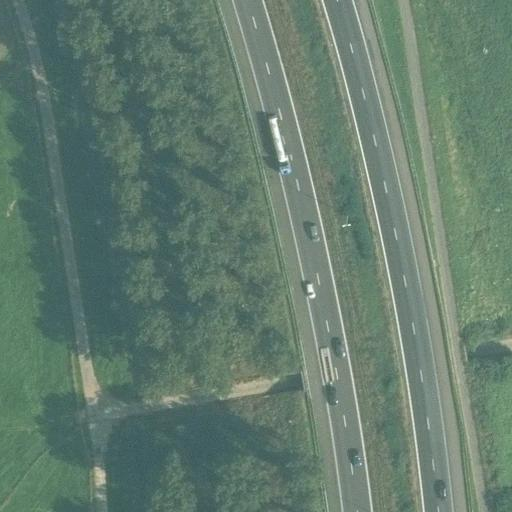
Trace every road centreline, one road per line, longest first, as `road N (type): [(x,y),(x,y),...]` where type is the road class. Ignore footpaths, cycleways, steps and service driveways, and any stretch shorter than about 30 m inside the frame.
road 1 (motorway): [(244,0),(324,302),(357,511)]
road 2 (motorway): [(438,511),(411,305),(334,0)]
road 3 (track): [(93,415),(511,343)]
road 4 (track): [(93,415),(47,99),(16,0)]
